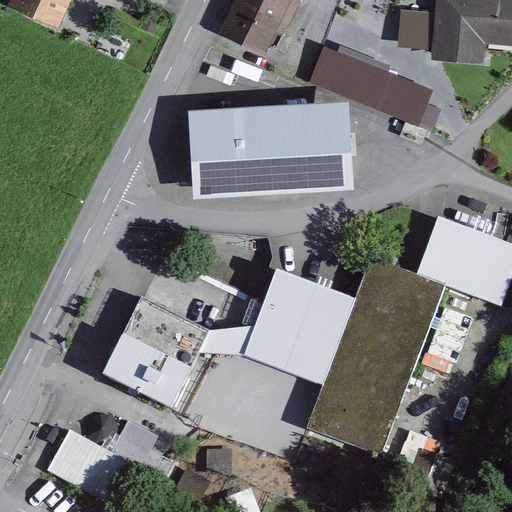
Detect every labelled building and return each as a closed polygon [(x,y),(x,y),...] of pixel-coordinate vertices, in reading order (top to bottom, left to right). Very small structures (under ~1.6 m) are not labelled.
[(60,26),(71,0),(11,0),(10,3),(60,26)] [(234,0),(221,30),(266,50),(285,9),(294,14),(300,0),(234,0)] [(511,0),(439,0),(436,55),(487,59),(488,39),(511,41),(511,0)] [(391,59),(342,40),(325,83),(436,127),(444,106),(429,100),(435,84),(389,66),(391,59)] [(355,186),(350,96),(188,106),(193,196),(355,186)] [(426,130),(405,121),(399,135),(420,144),(426,130)] [(511,238),(442,213),(420,272),(375,256),(360,295),(281,266),(260,323),(249,352),(328,381),(312,424),(388,452),(433,329),(436,331),(427,354),(456,365),(473,319),(444,308),(440,320),(436,319),(449,285),(506,306),(511,289),(511,238)] [(175,408),(203,351),(249,352),(260,323),(215,327),(146,293),(106,374),(175,408)] [(46,469),(118,508),(157,436),(127,420),(111,450),(69,427),(46,469)] [(210,447),(200,468),(220,478),(231,457),(210,447)] [(442,498),(455,459),(425,448),(411,487),(442,498)] [(179,511),(197,511),(215,478),(189,465),(174,496),(178,498),(172,509),(179,511)]
